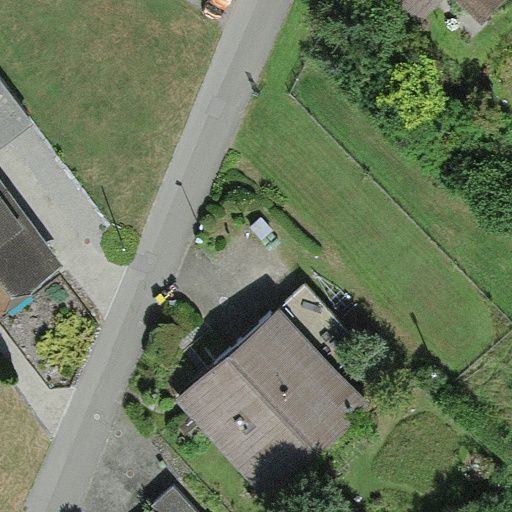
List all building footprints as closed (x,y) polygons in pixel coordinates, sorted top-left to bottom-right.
[(395,0),(417,23),(438,0),(466,0),(484,18),(503,0),(395,0)] [(0,140),(33,116),(0,71),(0,140)] [(0,303),(65,257),(0,166),(0,303)] [(174,394),(268,497),(375,400),(340,361),(363,340),(307,278),(283,299),(281,296),(174,394)] [(204,511),(174,480),(154,499),(165,511),(204,511)]
